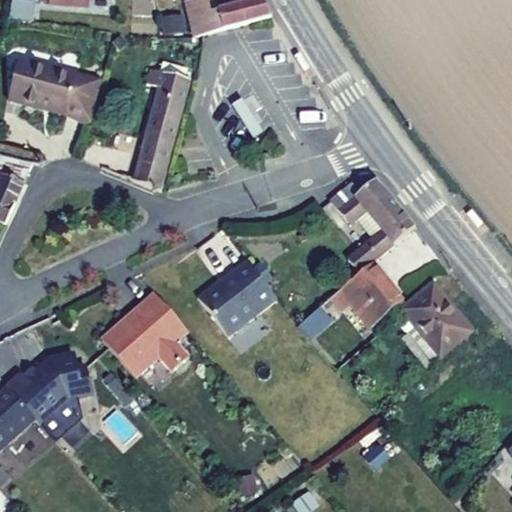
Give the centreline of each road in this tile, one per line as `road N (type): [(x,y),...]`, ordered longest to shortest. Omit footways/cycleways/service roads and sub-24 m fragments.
road 1 (residential): [(0,263),(34,192),(60,174),(98,179),(186,216)]
road 2 (tertiary): [(380,139),(511,306)]
road 3 (residential): [(380,139),(329,166),(186,216)]
road 4 (residential): [(186,216),(0,307)]
road 5 (tertiary): [(288,0),(380,139)]
